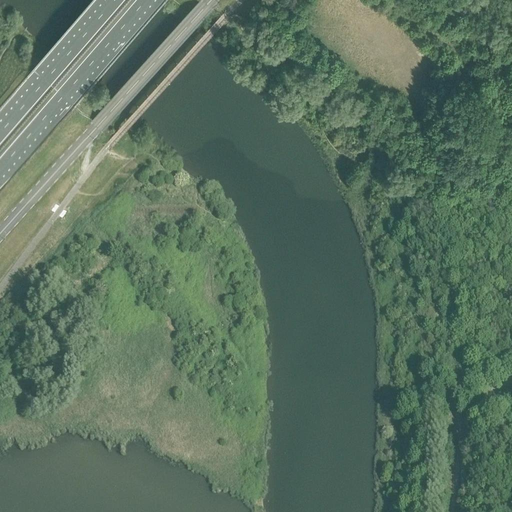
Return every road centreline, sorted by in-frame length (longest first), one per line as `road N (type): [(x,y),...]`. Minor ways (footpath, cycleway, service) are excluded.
road 1 (track): [(511,379),(456,419),(429,366),(423,247),(379,135),(331,109),(234,16)]
road 2 (tertiary): [(0,233),(212,0)]
road 3 (trunk): [(0,169),(146,0)]
road 4 (trunk): [(115,0),(0,133)]
